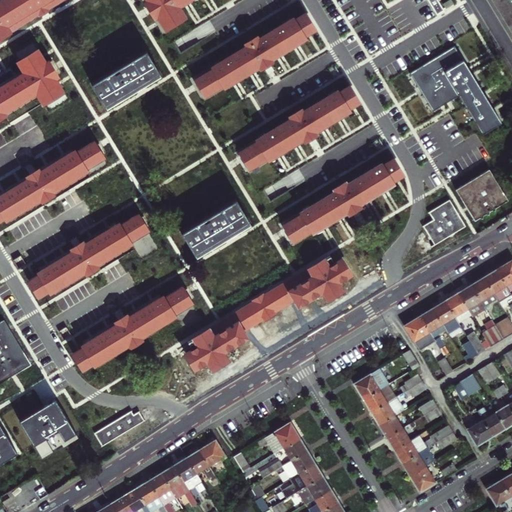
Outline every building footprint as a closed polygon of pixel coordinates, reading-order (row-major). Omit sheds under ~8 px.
[(6,0),(0,4),(0,37),(1,37),(24,19),(56,0),(6,0)] [(146,0),(156,16),(158,15),(164,25),(185,12),(180,2),(183,0),(146,0)] [(509,0),(500,6),(503,12),(511,6),(511,1),(511,0),(509,0)] [(511,6),(503,12),(507,18),(511,14),(511,6)] [(313,27),(304,12),(294,18),(292,16),(256,39),(254,36),(246,41),(248,44),(194,76),(196,79),(198,78),(205,90),(203,91),(206,96),(258,63),(260,65),(269,60),(268,58),(304,35),(303,33),(313,27)] [(454,43),(409,70),(432,108),(458,92),(481,131),(500,120),(454,43)] [(0,115),(7,111),(5,108),(58,76),(56,73),(55,74),(47,62),(49,61),(46,56),(44,57),(39,49),(17,61),(23,71),(0,85),(0,115)] [(148,51),(94,83),(109,107),(162,74),(148,51)] [(357,99),(348,84),(338,90),(337,88),(300,110),(299,107),(290,112),(292,116),(239,148),(241,151),(242,150),(249,162),(248,163),(251,168),(303,135),(304,137),(313,132),(312,129),(349,107),(347,104),(357,99)] [(0,219),(6,216),(7,218),(43,195),(45,198),(54,193),(52,190),(105,157),(103,154),(101,155),(94,143),(96,142),(92,137),(41,170),(40,168),(31,174),(32,176),(0,195),(0,219)] [(400,170),(391,155),(381,161),(379,158),(343,179),(341,176),(333,181),(335,184),(280,217),(283,222),(285,221),(295,238),(347,207),(349,208),(358,203),(356,201),(392,179),(390,176),(400,170)] [(491,165),(457,185),(476,216),(482,212),(484,213),(485,211),(488,209),(491,210),(491,207),(495,205),(497,205),(497,203),(509,196),(491,165)] [(239,199),(185,231),(200,255),(253,223),(239,199)] [(31,277),(40,292),(50,286),(51,288),(88,265),(89,268),(98,263),(96,260),(149,227),(147,224),(146,225),(138,213),(140,212),(137,207),(85,240),(84,238),(75,244),(76,246),(39,269),(41,271),(31,277)] [(311,265),(188,338),(190,340),(187,342),(191,348),(188,350),(196,364),(209,357),(213,364),(228,356),(224,348),(248,334),(244,326),(297,294),(301,301),(324,287),(329,294),(344,285),(339,277),(349,271),(341,257),(339,259),(335,251),(331,254),(311,265)] [(506,285),(511,281),(511,259),(505,264),(497,269),(506,285)] [(493,292),(506,285),(497,269),(490,273),(484,277),(493,292)] [(484,306),(497,298),(493,292),(484,277),(478,280),(471,284),(484,306)] [(77,349),(86,364),(97,358),(98,360),(134,337),(136,340),(144,335),(142,332),(196,299),(194,296),(192,297),(185,285),(186,284),(183,279),(132,312),(130,310),(121,316),(122,318),(86,341),(87,343),(77,349)] [(472,314),(484,306),(471,284),(465,288),(459,292),(472,314)] [(453,296),(446,300),(459,322),(472,314),(459,292),(453,296)] [(433,307),(446,329),(447,330),(460,323),(459,322),(446,300),(439,304),(433,307)] [(486,309),(491,316),(496,313),(492,305),(486,309)] [(426,311),(420,315),(433,337),(446,329),(433,307),(426,311)] [(486,309),(481,312),(486,319),(491,316),(486,309)] [(405,325),(419,349),(435,340),(433,337),(420,315),(413,320),(405,325)] [(0,321),(0,382),(34,362),(7,317),(0,321)] [(511,323),(508,317),(496,325),(504,338),(511,332),(511,323)] [(466,321),(461,324),(465,332),(471,329),(466,321)] [(483,332),(491,346),(504,338),(496,325),(483,332)] [(441,336),(435,340),(444,355),(446,357),(451,353),(441,336)] [(478,354),(486,349),(478,337),(471,342),(478,354)] [(470,340),(463,344),(472,358),(478,354),(471,342),(470,340)] [(403,353),(413,369),(415,368),(420,365),(410,349),(403,353)] [(453,369),(446,357),(444,355),(437,359),(446,374),(453,369)] [(485,365),(494,379),(501,374),(492,361),(485,365)] [(485,365),(479,369),(487,383),(494,379),(485,365)] [(359,391),(364,399),(389,384),(379,368),(354,383),(359,391)] [(368,406),(372,412),(396,397),(409,389),(423,381),(418,373),(405,381),(406,384),(393,391),(389,384),(364,399),(368,406)] [(482,388),(473,373),(460,380),(460,381),(469,395),(482,388)] [(379,425),(395,415),(404,409),(399,401),(412,394),(414,396),(427,388),(423,381),(409,389),(396,397),(372,412),(376,419),(379,425)] [(462,399),(469,395),(460,381),(454,385),(462,399)] [(498,387),(503,395),(509,391),(504,384),(498,387)] [(503,395),(498,387),(494,390),(498,398),(503,395)] [(53,398),(18,419),(39,455),(74,434),(53,398)] [(420,406),(425,414),(438,406),(434,398),(420,406)] [(505,427),(496,411),(491,403),(478,410),(483,419),(493,435),(500,431),(505,427)] [(511,423),(511,409),(508,403),(496,411),(505,427),(511,424),(511,423)] [(438,406),(425,414),(429,421),(442,413),(438,406)] [(412,422),(419,417),(416,412),(409,417),(412,422)] [(130,425),(136,438),(161,426),(154,413),(130,425)] [(387,437),(403,427),(395,415),(379,425),(383,431),(387,437)] [(419,417),(412,422),(415,427),(422,422),(419,417)] [(485,440),(493,435),(483,419),(467,428),(477,445),(485,440)] [(290,422),(266,436),(265,437),(258,441),(261,446),(268,442),(275,452),(284,447),(299,438),(294,429),(290,422)] [(398,455),(402,462),(418,453),(438,441),(453,431),(449,424),(436,432),(437,434),(424,441),(420,435),(411,440),(395,450),(398,455)] [(0,427),(0,460),(14,452),(0,427)] [(395,450),(411,440),(403,427),(387,437),(392,446),(395,450)] [(442,448),(458,438),(453,431),(438,441),(442,448)] [(303,444),(299,438),(284,447),(291,460),(307,450),(303,444)] [(208,444),(199,449),(209,465),(225,456),(215,440),(208,444)] [(187,457),(196,473),(202,469),(207,476),(208,475),(214,484),(219,482),(209,465),(199,449),(193,453),(187,457)] [(307,450),(291,460),(282,465),(263,477),(266,482),(285,471),(290,478),(315,463),(311,457),(307,450)] [(241,452),(234,456),(243,471),(250,467),(241,452)] [(410,475),(426,465),(418,453),(402,462),(406,469),(410,475)] [(194,486),(202,481),(196,473),(187,457),(181,461),(180,461),(174,465),(189,489),(197,502),(202,499),(194,486)] [(260,472),(263,477),(282,465),(279,460),(260,472)] [(318,469),(315,463),(290,478),(276,487),(283,500),(290,496),(298,491),(323,476),(318,469)] [(441,470),(445,476),(457,468),(454,463),(441,470)] [(161,473),(176,497),(184,492),(192,505),(197,502),(189,489),(174,465),(167,469),(161,473)] [(436,481),(426,465),(410,475),(415,484),(420,491),(436,481)] [(156,476),(148,480),(163,505),(167,511),(174,511),(169,502),(176,497),(161,473),(156,476)] [(511,473),(508,475),(502,479),(511,495),(511,473)] [(323,476),(298,491),(305,504),(314,498),(330,489),(327,483),(323,476)] [(486,489),(496,505),(511,495),(502,479),(494,484),(486,489)] [(167,511),(163,505),(148,480),(142,485),(136,488),(150,510),(150,511),(151,511),(158,508),(160,511),(167,511)] [(130,492),(123,496),(133,511),(147,511),(150,510),(136,488),(130,492)] [(308,511),(320,511),(338,502),(334,495),(330,489),(314,498),(317,504),(309,508),(311,511),(308,511)] [(111,503),(115,511),(133,511),(123,496),(117,500),(111,503)] [(282,511),(295,504),(290,496),(283,500),(272,507),(274,511),(282,511)] [(338,502),(320,511),(344,511),(342,509),(338,502)] [(104,507),(98,511),(115,511),(111,503),(104,507)]
